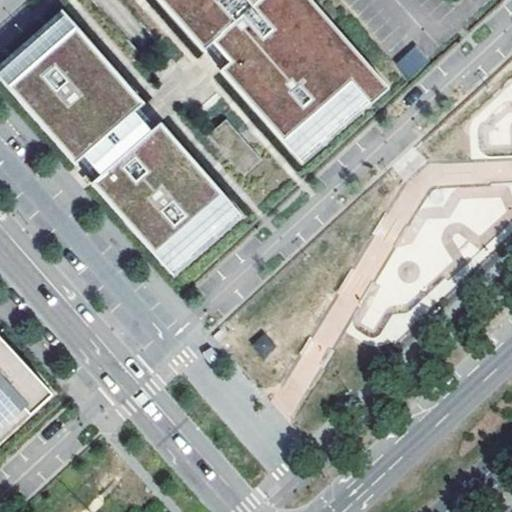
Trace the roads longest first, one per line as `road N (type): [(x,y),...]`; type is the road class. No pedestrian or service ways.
road 1 (residential): [(511,25),(126,382)]
road 2 (secondary): [(511,351),(340,511)]
road 3 (tertiary): [(0,240),(126,382)]
road 4 (residential): [(0,497),(126,382)]
road 5 (tertiary): [(126,382),(237,511)]
